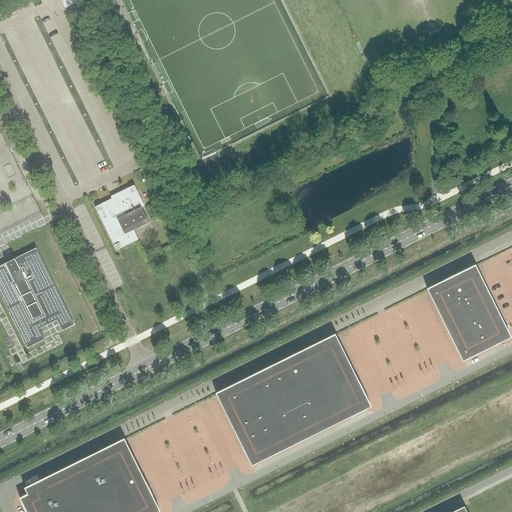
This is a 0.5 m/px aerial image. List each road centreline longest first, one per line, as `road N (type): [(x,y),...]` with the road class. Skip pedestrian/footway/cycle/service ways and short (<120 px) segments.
road 1 (secondary): [(147,369),(511,185)]
road 2 (unclassified): [(511,348),(181,511)]
road 3 (unclassified): [(147,369),(0,77)]
road 4 (secondary): [(0,441),(147,369)]
